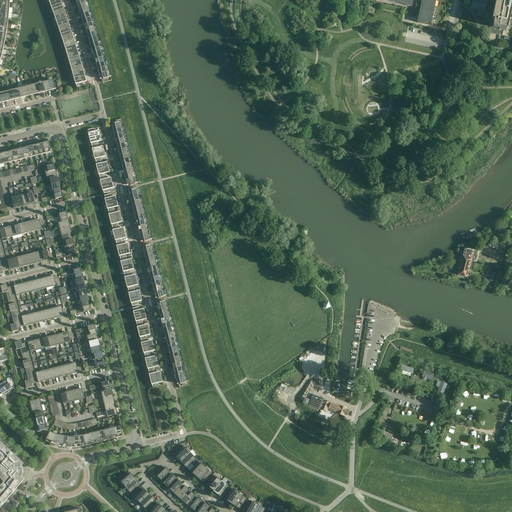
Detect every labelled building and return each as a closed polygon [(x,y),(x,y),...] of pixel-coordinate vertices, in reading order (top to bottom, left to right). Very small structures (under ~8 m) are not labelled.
[(423,0),(418,23),(420,23),(425,24),(425,22),(431,23),(436,0),(423,0)] [(511,0),(496,0),(496,5),(492,20),(491,27),(490,33),(501,35),(502,30),(504,31),(506,31),(508,20),(511,20),(511,8),(510,8),(511,0)] [(485,12),(486,9),(487,4),(472,1),(470,9),(485,12)] [(90,7),(88,2),(77,6),(79,11),(90,7)] [(52,7),(54,12),(64,8),(62,3),(52,7)] [(91,12),(90,7),(79,11),(81,16),(91,12)] [(54,12),(55,17),(65,14),(64,8),(54,12)] [(93,17),(91,12),(81,16),(83,21),(93,17)] [(55,17),(57,22),(67,19),(65,14),(55,17)] [(95,22),(93,17),(83,21),(84,25),(95,22)] [(69,24),(67,19),(57,22),(59,27),(69,24)] [(96,27),(95,22),(84,25),(86,30),(96,27)] [(59,27),(61,33),(71,29),(69,24),(59,27)] [(98,32),(96,27),(86,30),(87,35),(98,32)] [(61,33),(62,38),(72,34),(71,29),(61,33)] [(99,37),(98,32),(87,35),(89,40),(99,37)] [(62,38),(64,43),(74,40),(72,34),(62,38)] [(101,42),(99,37),(89,40),(90,45),(101,42)] [(64,43),(66,48),(76,45),(74,40),(64,43)] [(102,47),(101,42),(90,45),(92,50),(102,47)] [(66,48),(67,53),(77,50),(76,45),(66,48)] [(104,52),(102,47),(92,50),(93,55),(104,52)] [(67,53),(69,58),(79,55),(77,50),(67,53)] [(80,61),(79,55),(69,58),(70,64),(80,61)] [(82,66),(80,61),(70,64),(72,69),(82,66)] [(72,69),(73,74),(83,71),(82,66),(72,69)] [(85,76),(83,71),(73,74),(75,79),(85,76)] [(102,83),(112,81),(111,77),(111,76),(111,77),(109,72),(99,74),(100,80),(101,79),(102,83)] [(85,76),(75,79),(76,85),(77,88),(83,86),(82,86),(82,83),(86,82),(86,79),(85,76)] [(122,119),(112,122),(113,125),(112,126),(113,131),(124,128),(123,123),(122,119)] [(94,129),(91,129),(88,130),(90,138),(100,136),(100,133),(98,134),(97,131),(94,132),(94,129)] [(90,138),(92,146),(98,145),(97,142),(100,141),(99,139),(101,138),(100,136),(90,138)] [(46,143),(43,144),(46,153),(47,157),(52,156),(48,142),(46,143)] [(92,146),(94,154),(104,151),(104,149),(102,149),(101,147),(98,147),(98,145),(92,146)] [(94,154),(96,162),(102,161),(101,158),(104,157),(103,154),(105,154),(104,151),(94,154)] [(96,162),(98,170),(108,167),(107,165),(106,165),(105,162),(102,163),(102,161),(96,162)] [(46,173),(56,170),(55,168),(54,164),(48,166),(44,167),(46,173)] [(98,170),(100,178),(106,176),(105,174),(108,173),(107,170),(109,170),(108,167),(98,170)] [(46,173),(48,179),(57,177),(56,173),(56,170),(46,173)] [(100,178),(102,186),(112,183),(111,180),(110,181),(109,178),(106,179),(106,176),(100,178)] [(57,177),(48,179),(49,185),(59,183),(58,180),(57,177)] [(136,178),(126,181),(127,186),(130,185),(130,186),(135,185),(135,184),(138,183),(136,178)] [(59,183),(49,185),(51,192),(53,191),(60,189),(59,185),(59,183)] [(104,194),(110,192),(109,189),(112,189),(111,186),(113,186),(112,183),(102,186),(104,194)] [(55,199),(61,198),(63,197),(61,193),(60,189),(53,191),(55,199)] [(130,197),(141,195),(139,190),(139,189),(136,190),(136,189),(131,190),(132,191),(129,192),(130,197)] [(110,194),(105,196),(104,196),(106,204),(117,201),(116,199),(115,199),(114,197),(111,197),(110,194)] [(106,204),(108,212),(114,210),(113,208),(116,207),(116,204),(117,204),(117,201),(106,204)] [(108,212),(110,220),(121,217),(120,214),(118,215),(118,212),(115,213),(114,210),(108,212)] [(66,212),(65,212),(59,214),(61,222),(61,223),(68,221),(67,217),(68,217),(66,212)] [(110,220),(112,228),(118,226),(117,223),(120,223),(120,220),(121,220),(121,217),(110,220)] [(60,229),(70,227),(69,224),(69,225),(68,221),(61,223),(61,222),(59,223),(60,229)] [(112,228),(114,235),(125,233),(124,230),(122,231),(122,228),(119,229),(118,226),(112,228)] [(60,229),(62,235),(71,233),(71,229),(70,227),(60,229)] [(62,235),(63,242),(73,239),(73,237),(72,237),(71,233),(62,235)] [(114,235),(116,243),(122,242),(121,239),(124,238),(124,236),(125,235),(125,233),(114,235)] [(151,234),(140,237),(141,242),(144,241),(145,242),(150,241),(149,241),(149,240),(152,239),(151,234)] [(73,239),(63,242),(65,248),(68,247),(75,245),(74,241),(73,239)] [(116,243),(118,251),(129,248),(128,246),(126,246),(126,244),(123,244),(122,242),(116,243)] [(70,256),(77,254),(76,249),(75,245),(68,247),(70,256)] [(151,245),(149,246),(146,246),(146,248),(143,248),(144,253),(155,251),(154,246),(151,246),(150,246),(151,246),(151,245)] [(120,259),(126,258),(125,255),(128,254),(128,251),(129,251),(129,248),(118,251),(120,259)] [(477,251),(468,249),(468,250),(464,249),(457,275),(466,277),(471,260),(475,261),(477,251)] [(5,257),(0,258),(0,266),(0,268),(0,275),(4,274),(3,271),(8,270),(5,257)] [(120,259),(122,267),(133,264),(132,262),(130,262),(130,259),(127,260),(126,258),(120,259)] [(122,267),(124,275),(130,273),(129,271),(132,270),(132,267),(133,267),(133,264),(122,267)] [(81,268),(76,269),(73,270),(75,279),(76,279),(83,277),(82,273),(81,268)] [(124,275),(126,283),(137,280),(136,277),(134,278),(134,275),(131,276),(130,273),(124,275)] [(74,286),(84,283),(84,281),(83,277),(76,279),(75,279),(73,279),(74,286)] [(126,283),(128,291),(134,289),(133,286),(136,286),(136,283),(137,283),(137,280),(126,283)] [(84,283),(74,286),(76,292),(86,289),(85,286),(84,283)] [(9,301),(16,299),(12,287),(7,288),(7,285),(1,286),(3,293),(6,292),(9,301)] [(76,292),(78,298),(87,295),(87,293),(86,289),(76,292)] [(128,291),(130,298),(141,296),(140,293),(138,294),(138,291),(135,292),(134,289),(128,291)] [(165,290),(154,293),(155,298),(158,298),(159,299),(164,297),(163,297),(163,296),(166,296),(166,295),(165,290)] [(87,295),(78,298),(79,304),(82,304),(82,303),(89,302),(88,298),(87,295)] [(132,307),(138,305),(137,302),(140,301),(140,299),(141,298),(141,296),(130,298),(132,307)] [(19,314),(16,299),(9,301),(10,305),(9,305),(10,312),(11,312),(12,315),(19,314)] [(82,304),(84,312),(91,310),(90,305),(89,302),(82,303),(82,304)] [(158,310),(169,307),(168,302),(165,303),(165,302),(160,303),(160,304),(157,305),(158,310)] [(138,307),(133,308),(135,317),(145,314),(144,311),(143,312),(142,309),(139,310),(138,307)] [(19,314),(12,315),(15,324),(11,325),(12,332),(18,331),(18,328),(22,327),(19,314)] [(145,314),(135,317),(137,324),(143,323),(142,320),(145,320),(144,317),(146,317),(145,314)] [(137,324),(139,332),(149,330),(148,327),(147,328),(146,325),(143,326),(143,323),(137,324)] [(95,325),(88,327),(89,330),(86,331),(87,336),(97,333),(96,330),(95,325)] [(139,332),(141,340),(146,339),(146,336),(149,335),(148,333),(150,332),(149,330),(139,332)] [(89,342),(98,340),(98,337),(97,333),(87,336),(89,342)] [(141,340),(143,348),(153,346),(152,343),(151,343),(150,341),(147,341),(146,339),(141,340)] [(89,342),(90,348),(100,346),(99,342),(98,340),(89,342)] [(23,358),(30,356),(27,343),(22,344),(21,341),(15,343),(17,350),(21,349),(23,358)] [(90,348),(92,354),(102,352),(101,349),(100,346),(90,348)] [(153,346),(143,348),(145,356),(150,355),(150,352),(153,351),(152,348),(154,348),(153,346)] [(102,352),(92,354),(93,361),(96,360),(103,358),(102,354),(102,352)] [(145,356),(147,364),(157,361),(156,359),(155,359),(154,356),(151,357),(150,355),(145,356)] [(27,372),(33,370),(30,356),(23,358),(24,361),(23,361),(25,368),(26,368),(27,372)] [(98,368),(105,367),(104,362),(103,358),(96,360),(98,368)] [(147,364),(149,372),(154,370),(154,368),(157,367),(156,364),(158,364),(157,361),(147,364)] [(402,365),(400,370),(401,371),(411,374),(412,374),(414,368),(402,365)] [(33,370),(27,372),(29,381),(25,382),(27,389),(32,387),(32,384),(37,383),(33,370)] [(149,372),(151,380),(161,377),(160,374),(159,375),(158,372),(155,373),(154,370),(149,372)] [(424,370),(422,376),(423,377),(422,379),(426,381),(427,378),(431,380),(434,374),(424,370)] [(186,376),(176,379),(177,384),(178,384),(179,388),(189,385),(188,382),(188,381),(186,376)] [(2,384),(8,393),(8,392),(9,392),(10,391),(10,390),(11,391),(12,390),(11,388),(14,387),(12,377),(12,378),(7,379),(7,381),(2,384)] [(151,380),(153,388),(158,386),(158,383),(161,383),(160,380),(162,379),(161,377),(151,380)] [(102,383),(104,391),(104,392),(111,390),(110,386),(109,381),(102,383)] [(438,381),(436,386),(439,387),(437,392),(444,394),(447,384),(441,382),(438,381)] [(103,398),(113,396),(112,394),(111,390),(104,392),(104,391),(101,392),(103,398)] [(104,405),(114,402),(113,398),(113,396),(103,398),(104,405)] [(313,396),(310,404),(319,408),(321,409),(321,410),(326,412),(329,404),(323,401),(324,400),(318,398),(313,396)] [(41,405),(40,399),(30,401),(30,404),(31,408),(41,405)] [(114,402),(104,405),(106,411),(116,408),(115,406),(114,402)] [(321,410),(318,417),(329,421),(337,413),(338,412),(329,408),(331,404),(329,404),(326,412),(321,410)] [(331,404),(329,408),(338,412),(337,413),(339,414),(343,416),(344,416),(344,414),(347,416),(349,411),(346,410),(346,409),(340,406),(339,407),(335,406),(331,404)] [(43,411),(41,405),(31,408),(32,411),(33,414),(43,411)] [(116,408),(106,411),(108,417),(111,416),(117,414),(116,411),(116,408)] [(43,411),(33,414),(33,416),(34,416),(34,420),(44,417),(43,411)] [(46,423),(44,417),(34,420),(35,424),(36,426),(46,423)] [(42,436),(48,431),(47,430),(46,423),(36,426),(37,428),(38,432),(40,432),(41,435),(42,436)] [(48,431),(42,436),(43,438),(46,440),(45,441),(48,442),(51,444),(54,434),(50,432),(48,431)] [(59,436),(54,434),(51,444),(54,445),(57,446),(59,436)] [(0,507),(25,479),(21,476),(22,475),(22,474),(23,473),(23,471),(23,470),(22,468),(21,467),(24,463),(0,441),(0,460),(2,463),(1,464),(1,465),(0,465),(0,477),(0,478),(1,479),(2,480),(2,481),(3,482),(0,486),(0,507)] [(180,462),(190,452),(191,451),(188,448),(186,449),(186,448),(185,449),(184,447),(184,446),(174,455),(175,455),(177,457),(176,457),(177,458),(177,457),(180,461),(180,462)] [(190,452),(180,462),(181,461),(184,465),(184,466),(185,465),(186,467),(186,468),(196,459),(195,459),(193,457),(194,457),(193,456),(193,457),(190,453),(190,452)] [(196,477),(205,467),(205,468),(201,464),(198,462),(199,462),(198,461),(190,471),(190,472),(190,471),(192,473),(192,474),(193,473),(197,477),(196,477)] [(205,467),(196,477),(197,477),(201,480),(200,481),(201,481),(203,483),(212,474),(211,473),(211,474),(209,472),(209,471),(205,468),(205,467)] [(161,481),(170,472),(166,468),(163,471),(160,469),(155,474),(157,477),(161,481)] [(124,486),(125,487),(135,478),(134,478),(131,475),(131,474),(130,474),(129,472),(129,471),(119,480),(121,482),(121,483),(122,482),(125,486),(124,486)] [(167,487),(176,478),(172,474),(169,478),(167,476),(170,472),(161,481),(163,483),(167,487)] [(213,492),(214,492),(222,481),(221,481),(221,482),(217,479),(218,478),(217,478),(215,477),(215,476),(206,486),(207,486),(209,488),(209,489),(210,488),(214,491),(213,492)] [(135,478),(125,487),(125,486),(128,490),(128,491),(129,491),(130,493),(130,494),(140,485),(138,483),(138,482),(134,479),(135,478)] [(177,478),(176,478),(167,487),(170,490),(174,494),(183,484),(178,480),(175,484),(173,482),(177,478)] [(222,481),(214,492),(214,491),(218,494),(218,495),(221,496),(220,497),(221,497),(229,487),(228,486),(228,487),(226,485),(226,484),(225,485),(222,482),(222,481)] [(183,484),(174,494),(180,500),(189,490),(185,486),(181,490),(179,488),(183,484)] [(139,503),(149,494),(148,494),(145,490),(144,490),(142,488),(143,488),(142,487),(133,496),(133,497),(134,496),(136,498),(135,499),(136,499),(139,502),(139,503)] [(232,505),(239,494),(240,492),(236,489),(235,491),(234,491),(232,490),(232,489),(224,500),(225,500),(227,501),(227,502),(228,501),(232,504),(232,505)] [(189,490),(180,500),(187,506),(196,496),(191,492),(188,496),(186,494),(189,490)] [(149,494),(139,503),(140,503),(143,506),(143,507),(144,507),(145,509),(155,500),(154,500),(152,498),(153,498),(152,497),(152,498),(148,494),(149,494)] [(239,494),(232,505),(232,504),(236,507),(236,508),(237,508),(237,507),(239,509),(239,510),(247,499),(246,498),(246,499),(244,497),(243,497),(239,494)] [(190,508),(194,511),(202,501),(198,498),(195,502),(192,500),(196,496),(187,506),(190,508)] [(253,511),(257,505),(253,503),(253,502),(252,502),(252,503),(250,501),(250,500),(243,511),(244,511),(253,511)] [(203,501),(202,501),(194,511),(195,511),(205,511),(209,506),(205,503),(202,507),(199,505),(203,501)] [(160,511),(164,508),(163,508),(163,509),(159,505),(160,505),(159,505),(157,503),(157,502),(148,511),(149,511),(148,511),(160,511)]
